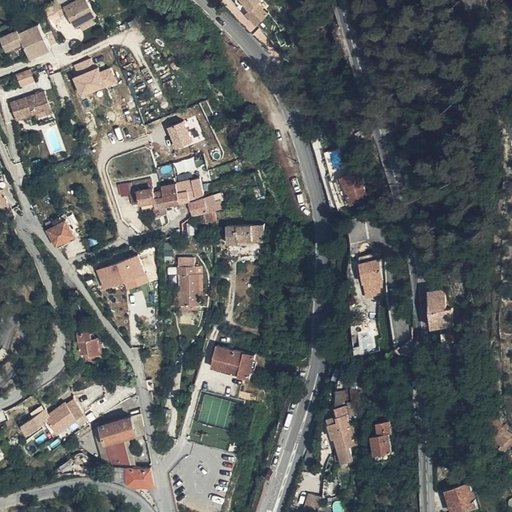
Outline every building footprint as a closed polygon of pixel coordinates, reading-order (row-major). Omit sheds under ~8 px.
[(103,21),(104,20),(92,1),(85,4),(83,0),(69,0),(63,4),(70,20),(79,16),(85,29),(89,27),(103,21)] [(93,0),(92,1),(104,20),(108,19),(98,0),(93,0)] [(261,0),(245,0),(252,7),(248,10),(258,22),(270,11),(261,0)] [(103,21),(89,27),(91,32),(105,26),(103,21)] [(50,28),(41,31),(57,55),(61,53),(50,28)] [(57,55),(41,31),(29,36),(28,33),(11,41),(16,54),(24,51),(34,47),(35,51),(39,62),(57,55)] [(70,65),(83,95),(119,79),(111,62),(97,68),(92,56),(70,65)] [(45,85),(41,71),(27,77),(31,90),(45,85)] [(55,96),(19,107),(25,126),(61,115),(55,96)] [(171,125),(179,145),(195,139),(186,119),(171,125)] [(365,157),(369,164),(374,161),(370,154),(365,157)] [(382,199),(384,197),(369,169),(366,171),(363,172),(364,175),(355,180),(368,206),(377,201),(382,199)] [(202,176),(195,178),(199,198),(207,196),(202,176)] [(131,190),(132,193),(140,191),(155,188),(153,179),(133,183),(134,188),(131,190)] [(187,180),(178,182),(181,196),(191,194),(187,180)] [(364,208),(368,206),(355,180),(351,182),(364,208)] [(181,196),(178,182),(165,186),(166,193),(169,207),(183,203),(181,196)] [(0,190),(0,200),(12,197),(8,187),(0,190)] [(165,194),(164,199),(158,200),(155,188),(140,191),(144,204),(158,200),(160,209),(162,215),(168,213),(167,208),(169,207),(166,193),(165,194)] [(134,206),(144,204),(140,191),(132,193),(134,206)] [(191,194),(181,196),(183,203),(192,200),(191,194)] [(12,197),(0,200),(0,202),(12,237),(27,232),(21,215),(18,216),(12,197)] [(203,215),(210,214),(207,199),(194,203),(197,217),(203,215)] [(218,221),(217,212),(210,214),(203,215),(204,224),(218,221)] [(45,221),(48,228),(63,222),(61,214),(45,221)] [(48,228),(52,242),(53,243),(74,235),(68,220),(63,222),(48,228)] [(269,237),(268,222),(228,225),(229,244),(243,243),(245,239),(269,237)] [(97,234),(89,238),(91,244),(99,241),(97,234)] [(74,235),(53,243),(55,247),(76,238),(74,235)] [(376,279),(394,275),(390,250),(371,253),(376,279)] [(119,260),(98,268),(105,288),(126,280),(119,260)] [(193,307),(204,306),(204,299),(203,290),(203,275),(200,274),(200,266),(182,266),(183,276),(186,276),(187,288),(188,307),(193,307)] [(394,275),(376,279),(378,294),(396,291),(394,275)] [(457,286),(441,287),(443,319),(449,319),(449,324),(465,324),(464,306),(457,306),(457,286)] [(229,288),(222,287),(220,297),(228,298),(229,288)] [(181,308),(188,307),(187,288),(180,288),(181,308)] [(376,350),(374,323),(355,324),(357,351),(376,350)] [(92,353),(94,352),(101,351),(102,356),(110,355),(106,339),(102,340),(100,332),(88,334),(92,353)] [(236,348),(217,343),(212,365),(240,372),(239,376),(250,379),(257,350),(237,344),(236,348)] [(101,351),(94,352),(96,361),(103,360),(102,356),(101,351)] [(51,417),(53,421),(59,429),(76,417),(79,416),(77,412),(70,404),(68,401),(50,414),(51,417)] [(70,404),(77,412),(80,409),(74,401),(70,404)] [(351,415),(363,412),(361,402),(349,405),(351,415)] [(46,407),(34,415),(37,418),(47,410),(46,407)] [(47,410),(37,418),(40,424),(51,417),(50,414),(47,410)] [(87,410),(79,416),(76,417),(81,424),(91,417),(87,410)] [(370,440),(363,412),(351,415),(349,416),(351,421),(340,424),(343,434),(345,434),(352,462),(365,458),(361,443),(370,440)] [(109,439),(115,462),(132,462),(123,434),(136,431),(133,420),(132,414),(101,423),(106,440),(109,439)] [(37,418),(34,415),(24,422),(29,431),(40,424),(37,418)] [(339,418),(340,424),(351,421),(349,416),(339,418)] [(40,424),(43,428),(53,421),(51,417),(40,424)] [(395,455),(396,462),(403,460),(397,423),(385,426),(386,436),(383,437),(387,457),(395,455)] [(40,424),(29,431),(32,435),(43,428),(40,424)] [(8,447),(0,451),(0,465),(13,456),(8,447)] [(389,465),(396,462),(395,455),(387,457),(389,465)] [(124,479),(136,479),(135,470),(124,470),(124,479)] [(154,471),(135,470),(136,479),(136,484),(157,484),(154,471)] [(483,485),(461,491),(467,511),(479,511),(490,508),(483,485)] [(310,492),(302,511),(316,511),(318,511),(324,496),(310,492)]
